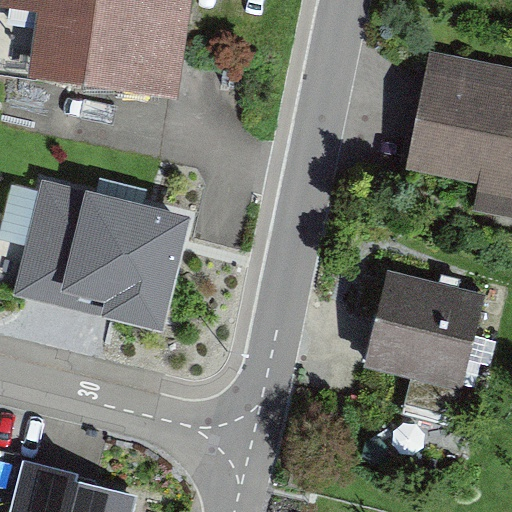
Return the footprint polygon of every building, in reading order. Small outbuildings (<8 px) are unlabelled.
[(194,0),(0,0),(0,73),(180,99),(194,0)] [(511,67),(432,52),(409,168),(480,183),(474,213),(511,220),(511,67)] [(193,216),(43,178),(14,294),(164,331),(193,216)] [(485,293),(389,270),(388,274),(362,268),(354,303),(379,309),(365,367),(412,378),(404,413),(453,425),(485,293)] [(81,471),(23,457),(9,511),(137,511),(141,495),(79,480),(81,471)]
